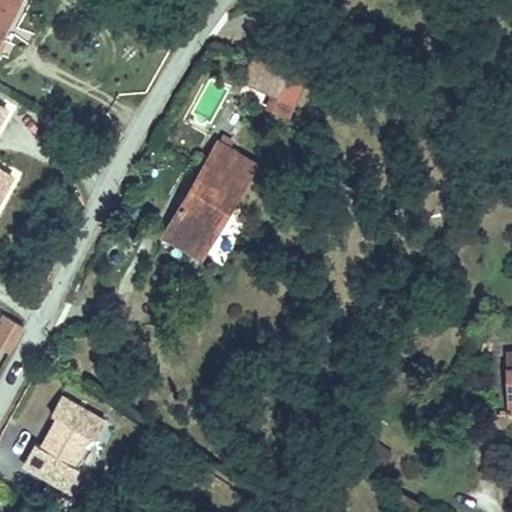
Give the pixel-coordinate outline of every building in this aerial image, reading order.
[(22,0),(0,0),(0,26),(3,21),(10,26),(25,1),(22,0)] [(298,78),(256,57),(243,83),(286,104),(298,78)] [(166,232),(190,246),(207,218),(222,226),(258,164),(218,141),(166,232)] [(207,218),(190,246),(206,254),(222,226),(207,218)] [(0,342),(15,352),(28,330),(11,320),(0,338),(0,342)] [(107,429),(68,404),(57,421),(62,424),(43,452),(38,448),(25,468),(40,478),(43,472),(53,478),(50,484),(65,493),(78,473),(73,470),(91,443),(96,447),(107,429)] [(354,450),(343,468),(383,491),(393,472),(354,450)] [(62,511),(67,504),(45,490),(36,504),(48,511),(62,511)]
